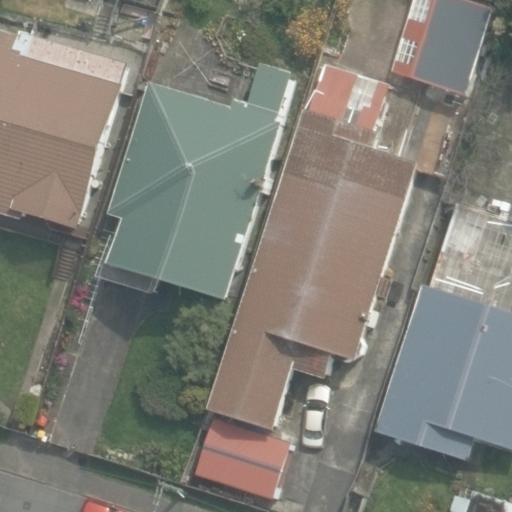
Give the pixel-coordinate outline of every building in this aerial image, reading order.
[(470,94),(497,7),(476,0),(437,0),(425,42),(418,40),(410,66),(417,68),(414,77),(470,94)] [(0,210),(25,218),(27,210),(81,226),(130,63),(38,36),(32,55),(26,53),(27,49),(20,47),(24,32),(0,24),(0,210)] [(101,276),(158,293),(163,276),(231,297),(300,80),(294,79),(296,71),(264,61),(252,101),(237,96),(234,105),(151,79),(109,214),(120,217),(101,276)] [(212,407),(280,428),(299,369),(330,379),(338,353),(360,360),(424,160),(377,145),(396,85),(327,63),(313,109),(308,107),(212,407)] [(378,429),(473,460),(480,438),(511,447),(511,216),(461,200),(434,285),(425,282),(378,429)] [(278,498),(296,441),(215,417),(198,473),(278,498)] [(465,511),(511,511),(511,501),(472,489),(465,511)]
